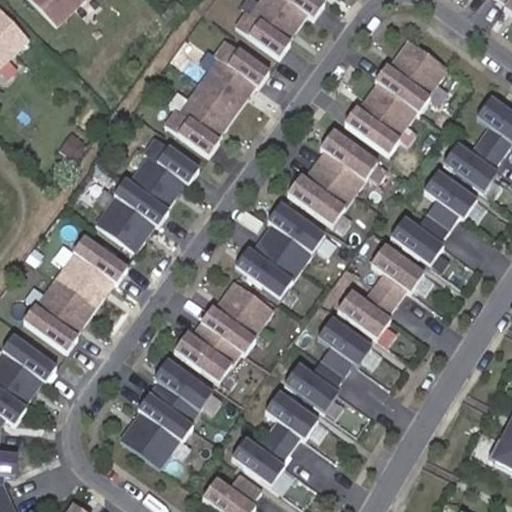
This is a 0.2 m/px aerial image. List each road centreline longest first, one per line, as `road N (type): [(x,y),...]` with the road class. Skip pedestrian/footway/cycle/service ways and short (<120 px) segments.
road 1 (residential): [(386,0),(376,3),(82,403),(71,428),(76,459),(138,511)]
road 2 (residential): [(511,285),(372,511)]
